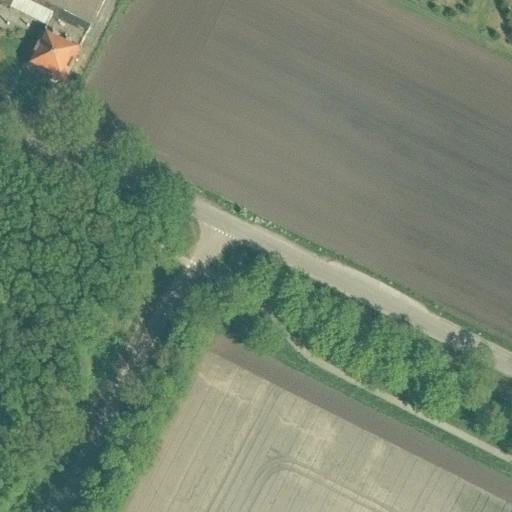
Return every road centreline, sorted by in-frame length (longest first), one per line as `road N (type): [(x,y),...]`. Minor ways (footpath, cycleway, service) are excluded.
road 1 (unclassified): [(220,222),(169,298),(60,511)]
road 2 (tertiary): [(511,368),(220,222)]
road 3 (tertiary): [(220,222),(0,127)]
